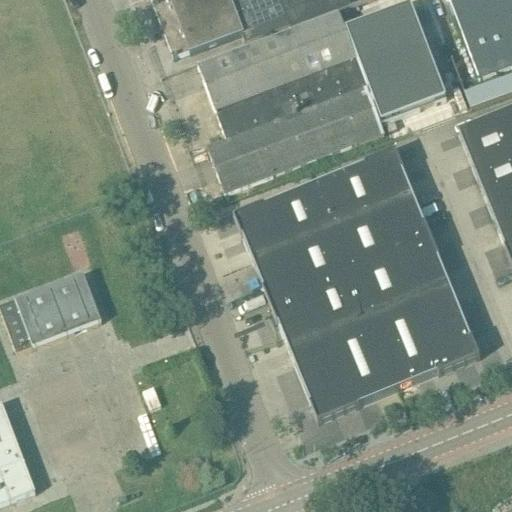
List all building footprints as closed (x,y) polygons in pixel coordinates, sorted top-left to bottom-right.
[(278,0),(167,0),(170,5),(154,11),(174,64),(190,58),(190,59),(243,39),(246,48),(290,32),(278,0)] [(278,0),(290,32),(350,9),(346,0),(278,0)] [(511,0),(445,0),(477,84),(511,71),(511,0)] [(413,12),(348,35),(369,92),(366,93),(338,19),(198,71),(226,145),(207,153),(225,199),(386,138),(381,126),(446,102),(413,12)] [(511,79),(464,97),(470,114),(511,98),(511,79)] [(474,176),(511,160),(511,134),(505,118),(458,137),(474,176)] [(414,201),(403,176),(404,175),(396,156),(365,168),(365,169),(315,190),(333,234),(414,201)] [(511,205),(511,160),(474,176),(490,215),(511,205)] [(315,190),(265,210),(265,209),(233,222),(241,242),(242,241),(253,267),(333,234),(315,190)] [(432,245),(425,228),(414,201),(333,234),(351,278),(432,245)] [(504,253),(504,254),(511,250),(511,205),(490,215),(505,252),(504,253)] [(263,294),(270,311),(351,278),(333,234),(253,267),(264,294),(263,294)] [(449,289),(438,262),(439,262),(432,245),(351,278),(369,322),(449,289)] [(278,328),(289,355),(369,322),(351,278),(270,311),(277,328),(278,328)] [(84,279),(0,310),(0,314),(16,358),(101,327),(84,279)] [(438,379),(480,362),(472,343),(471,343),(449,289),(369,322),(399,394),(438,378),(438,379)] [(318,428),(360,411),(359,410),(399,394),(369,322),(289,355),(311,408),(310,409),(318,428)] [(2,408),(0,408),(0,511),(36,498),(2,408)]
